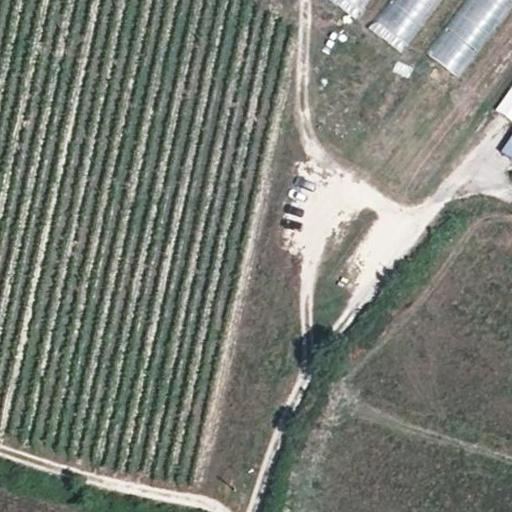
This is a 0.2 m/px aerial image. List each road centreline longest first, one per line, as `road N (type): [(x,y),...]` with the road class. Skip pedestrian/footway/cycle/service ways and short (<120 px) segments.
road 1 (track): [(511,200),(454,193),(313,361),(254,511)]
road 2 (track): [(216,511),(0,450)]
